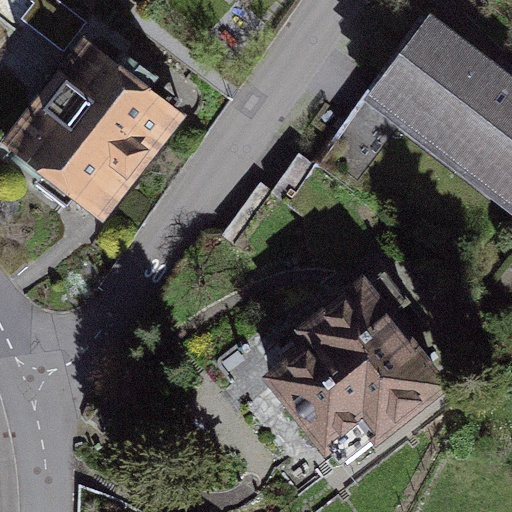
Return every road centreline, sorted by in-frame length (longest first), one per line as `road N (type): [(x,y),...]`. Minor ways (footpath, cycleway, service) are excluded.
road 1 (residential): [(31,380),(61,371),(104,330),(360,0)]
road 2 (residential): [(31,380),(49,511)]
